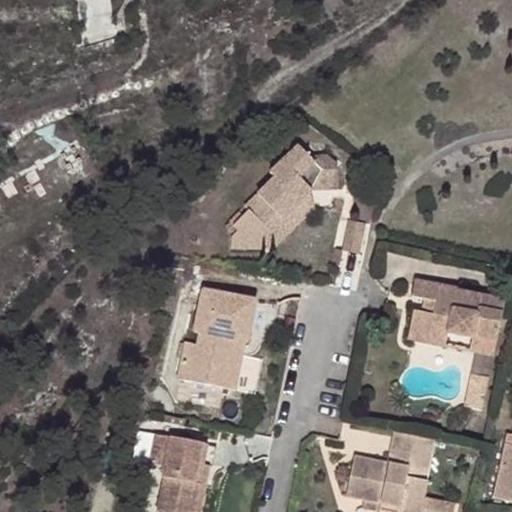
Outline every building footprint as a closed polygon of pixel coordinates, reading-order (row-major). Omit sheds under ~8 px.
[(255,218),(246,227),(247,231),(243,234),(243,243),(278,243),(280,232),(323,191),(322,187),(337,171),(327,161),(318,150),(303,161),(290,177),(293,180),(276,193),(261,211),(262,214),(255,218)] [(345,159),(327,161),(337,171),(322,187),(323,191),(280,232),(278,243),(285,250),(328,212),(327,193),(352,192),(354,170),(345,159)] [(288,173),(290,177),(303,161),(288,173)] [(258,207),(261,211),(276,193),(258,207)] [(245,223),(246,227),(255,218),(245,223)] [(370,239),(374,224),(357,221),(351,250),(367,253),(370,239)] [(478,310),(482,295),(417,279),(412,295),(426,299),(438,302),(436,316),(422,313),(416,311),(409,339),(446,348),(448,335),(497,348),(504,315),(478,310)] [(200,345),(193,380),(230,389),(236,355),(227,352),(231,337),(251,340),(254,339),(261,303),(211,293),(203,331),(209,333),(205,346),(200,345)] [(507,302),(482,295),(478,310),(504,315),(507,302)] [(438,302),(426,299),(422,313),(436,316),(438,302)] [(448,335),(446,348),(495,360),(497,348),(448,335)] [(236,355),(230,389),(240,392),(251,340),(231,337),(227,352),(236,355)] [(182,378),(193,380),(200,345),(191,343),(182,378)] [(484,408),(490,384),(475,381),(469,405),(484,408)] [(434,460),(438,438),(399,430),(391,457),(392,469),(379,467),(382,455),(359,451),(348,494),(383,499),(402,504),(400,511),(401,511),(424,511),(426,504),(431,477),(409,475),(412,456),(434,460)] [(172,477),(181,436),(158,431),(151,459),(163,462),(161,475),(172,477)] [(172,477),(164,511),(198,511),(204,484),(197,482),(201,466),(217,469),(222,446),(181,436),(172,477)] [(392,469),(391,457),(382,455),(379,467),(392,469)] [(431,477),(434,460),(412,456),(409,475),(431,477)] [(511,485),(511,460),(505,459),(500,483),(511,485)] [(511,485),(500,483),(497,496),(511,499),(511,485)] [(402,504),(383,499),(381,508),(400,511),(402,504)]
